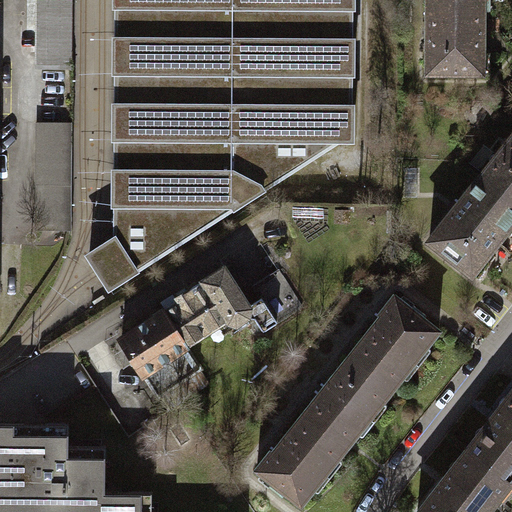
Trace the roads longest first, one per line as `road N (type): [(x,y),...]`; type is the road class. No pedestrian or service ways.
road 1 (residential): [(376,511),(511,335)]
road 2 (unknown): [(0,31),(19,59),(18,217)]
